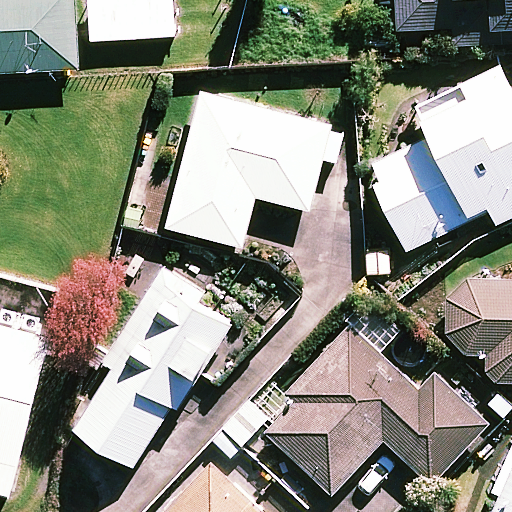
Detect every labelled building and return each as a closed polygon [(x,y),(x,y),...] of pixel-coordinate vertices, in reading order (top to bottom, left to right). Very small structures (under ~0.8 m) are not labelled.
[(0,0),(0,71),(79,70),(77,0),(0,0)] [(175,36),(173,0),(91,0),(93,38),(175,36)] [(511,0),(398,0),(400,29),(458,26),(459,45),(511,41),(511,0)] [(511,217),(511,81),(504,66),(420,109),(433,134),(368,167),(411,250),(491,208),(499,224),(511,217)] [(346,128),(203,93),(170,227),(244,246),(256,195),(311,209),(324,157),(338,161),(346,128)] [(137,328),(76,427),(136,463),(170,407),(180,413),(237,320),(203,299),(208,291),(163,263),(127,321),(137,328)] [(460,352),(465,355),(489,356),(489,382),(511,382),(511,281),(469,281),(464,284),(459,288),(455,292),(451,297),(449,303),(447,308),(445,314),(445,320),(446,326),(447,332),(449,338),(452,343),(456,348),(460,352)] [(49,338),(0,325),(0,491),(10,494),(49,338)] [(301,398),(251,449),(281,477),(298,460),(334,493),(385,439),(432,484),(488,424),(437,375),(421,391),(352,325),(291,389),(301,398)] [(269,417),(253,402),(216,441),(232,456),(269,417)] [(511,511),(511,416),(506,431),(488,472),(508,481),(493,511),(511,511)] [(265,511),(214,462),(164,511),(265,511)]
